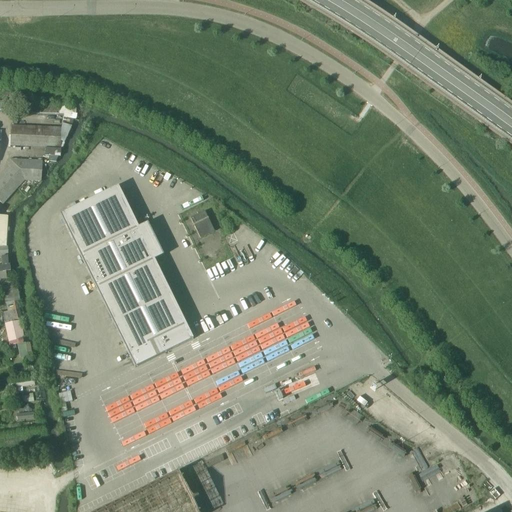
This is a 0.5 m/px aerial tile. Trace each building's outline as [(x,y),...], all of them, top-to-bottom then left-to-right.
[(0,112),(10,114),(10,113),(17,113),(19,97),(12,97),(12,94),(4,93),(2,102),(0,102),(0,112)] [(10,147),(45,148),(61,149),(62,148),(66,139),(71,129),(74,121),(77,121),(78,119),(76,119),(77,115),(75,115),(76,108),(64,106),(64,104),(59,104),(59,106),(23,104),(23,115),(48,116),(63,117),(60,129),(11,126),(10,147)] [(45,148),(45,157),(48,157),(49,157),(58,157),(59,157),(61,157),(61,153),(61,151),(61,149),(45,148)] [(0,177),(0,203),(2,205),(24,182),(42,183),(46,177),(41,176),(42,162),(9,160),(9,167),(0,177)] [(118,186),(59,215),(135,368),(193,340),(154,261),(163,256),(147,223),(138,228),(118,186)] [(190,219),(200,239),(214,232),(204,212),(190,219)] [(0,323),(4,322),(14,320),(21,319),(19,310),(20,310),(18,302),(20,302),(17,285),(9,287),(9,286),(0,288),(0,297),(0,298),(4,298),(5,306),(12,305),(14,311),(12,311),(13,316),(10,316),(9,313),(6,313),(6,311),(0,312),(0,323)] [(18,322),(14,323),(14,320),(4,322),(5,325),(4,325),(8,342),(22,339),(18,322)] [(20,359),(28,357),(25,343),(17,345),(20,359)] [(14,389),(35,386),(34,380),(13,383),(14,389)] [(18,404),(34,402),(33,394),(27,395),(27,396),(17,398),(18,404)] [(17,421),(34,419),(33,413),(16,415),(17,421)]
